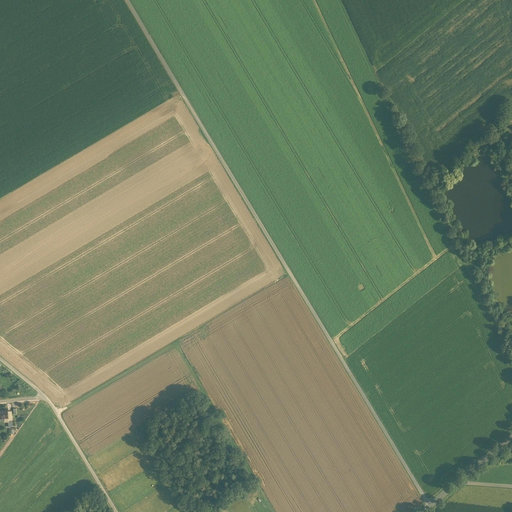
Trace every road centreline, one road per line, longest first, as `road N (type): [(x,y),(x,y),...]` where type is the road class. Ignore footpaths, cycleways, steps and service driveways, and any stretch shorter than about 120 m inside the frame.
road 1 (unclassified): [(428,505),(126,0)]
road 2 (unclassified): [(46,397),(117,511)]
